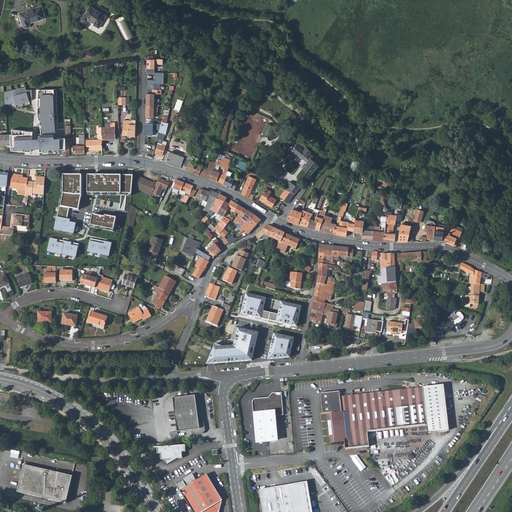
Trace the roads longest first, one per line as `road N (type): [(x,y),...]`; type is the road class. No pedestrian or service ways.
road 1 (residential): [(226,384),(486,347),(511,332)]
road 2 (residential): [(511,283),(442,248),(335,240),(267,216)]
road 3 (tertiary): [(0,378),(48,394),(98,428),(156,511)]
road 4 (residential): [(267,216),(158,164),(73,160)]
road 5 (residential): [(0,316),(53,342),(92,345),(149,331),(189,305)]
road 6 (residential): [(238,511),(226,384)]
road 7 (residential): [(0,316),(45,293),(120,304)]
road 8 (residential): [(189,305),(221,255),(267,216)]
